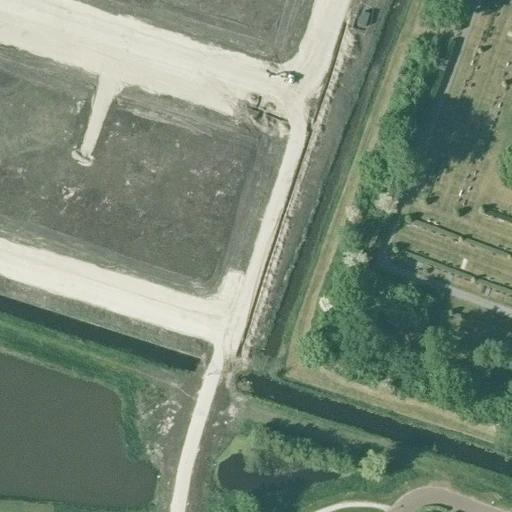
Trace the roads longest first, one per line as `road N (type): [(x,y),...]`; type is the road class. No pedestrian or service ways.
road 1 (residential): [(0,2),(276,93),(311,65),(333,0)]
road 2 (residential): [(222,334),(0,260)]
